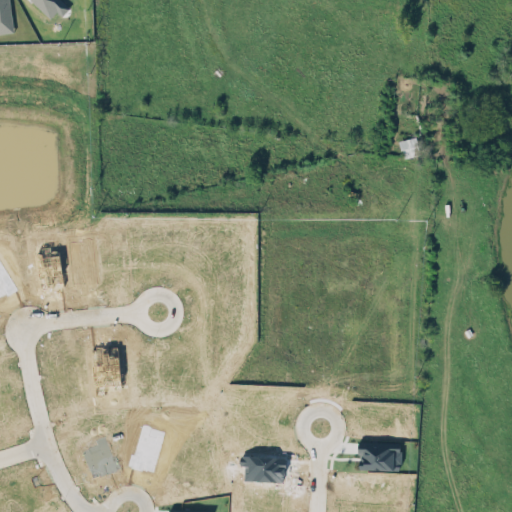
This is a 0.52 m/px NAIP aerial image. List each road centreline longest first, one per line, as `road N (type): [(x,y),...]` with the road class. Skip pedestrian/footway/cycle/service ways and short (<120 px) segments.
road 1 (residential): [(48,446),(22,344),(31,327),(137,314),(159,295),(175,314),(163,331),(137,314)]
road 2 (residential): [(0,460),(48,446),(84,511)]
